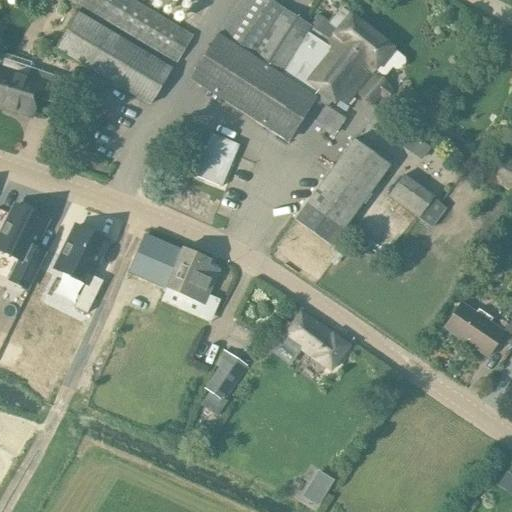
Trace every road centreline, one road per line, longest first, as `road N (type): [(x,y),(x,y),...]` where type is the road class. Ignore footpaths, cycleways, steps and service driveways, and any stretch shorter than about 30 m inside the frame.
road 1 (unclassified): [(511,437),(415,376),(352,324),(216,244),(0,164)]
road 2 (unknown): [(164,83),(277,149),(283,176),(242,258)]
road 3 (unknown): [(100,198),(164,83)]
